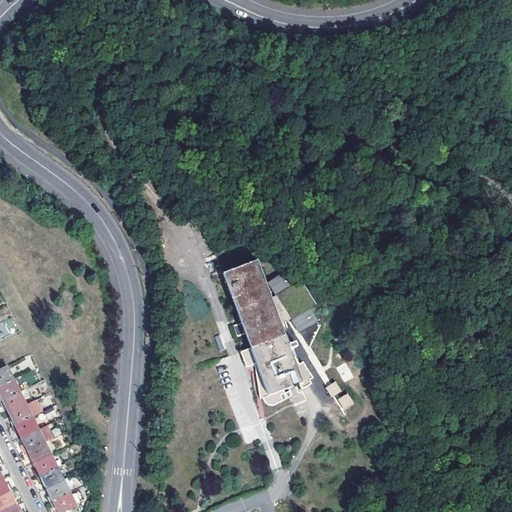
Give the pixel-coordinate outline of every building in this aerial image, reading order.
[(202,228),(198,216),(189,219),(194,232),(195,234),(196,233),(203,231),(202,228)] [(164,237),(154,241),(157,249),(167,246),(166,242),(164,237)] [(268,396),(302,384),(257,261),(224,274),(268,396)] [(275,294),(289,285),(282,273),(267,281),(275,294)] [(310,308),(291,320),(298,332),(318,321),(310,308)] [(215,337),(220,351),(225,349),(219,336),(215,337)] [(9,365),(12,374),(33,366),(30,358),(9,365)] [(336,367),(344,382),(353,377),(345,363),(336,367)] [(0,387),(14,380),(7,367),(0,370),(0,387)] [(21,389),(40,379),(35,368),(15,378),(21,389)] [(0,394),(1,395),(3,401),(20,393),(14,380),(0,387),(0,394)] [(331,397),(341,391),(336,381),(325,386),(331,397)] [(344,411),(354,403),(347,392),(336,400),(344,411)] [(6,407),(9,413),(26,405),(20,393),(3,401),(6,407)] [(26,405),(32,417),(40,413),(34,401),(26,405)] [(26,405),(9,413),(12,419),(15,425),(32,417),(26,405)] [(32,417),(15,425),(19,432),(22,438),(38,430),(32,417)] [(38,430),(44,442),(50,439),(44,427),(38,430)] [(25,444),(28,451),(45,443),(44,442),(38,430),(22,438),(25,444)] [(31,458),(34,464),(51,455),(45,443),(28,451),(31,458)] [(51,455),(34,464),(37,470),(40,476),(57,468),(51,455)] [(57,468),(40,476),(44,483),(47,488),(63,480),(57,468)] [(3,479),(0,480),(0,496),(9,492),(5,485),(3,479)] [(50,495),(53,501),(69,493),(63,480),(47,488),(50,495)] [(80,491),(74,493),(76,502),(82,500),(80,491)] [(0,511),(15,504),(12,498),(9,492),(0,496),(0,511)] [(56,507),(58,511),(62,511),(76,506),(69,493),(53,501),(56,507)]
